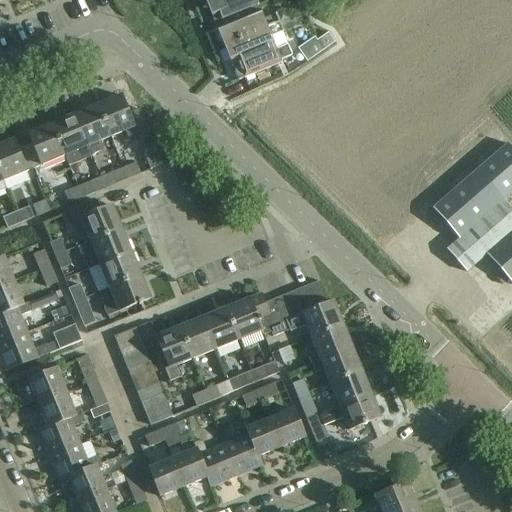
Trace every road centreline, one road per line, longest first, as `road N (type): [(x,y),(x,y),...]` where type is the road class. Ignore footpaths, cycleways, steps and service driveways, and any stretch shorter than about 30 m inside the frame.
road 1 (tertiary): [(292,209),(108,35),(81,36),(0,69)]
road 2 (residential): [(511,67),(340,189),(292,209)]
road 3 (residential): [(259,511),(414,445),(468,381)]
road 4 (tertiary): [(468,381),(292,209)]
road 5 (residential): [(292,209),(197,250),(164,170)]
